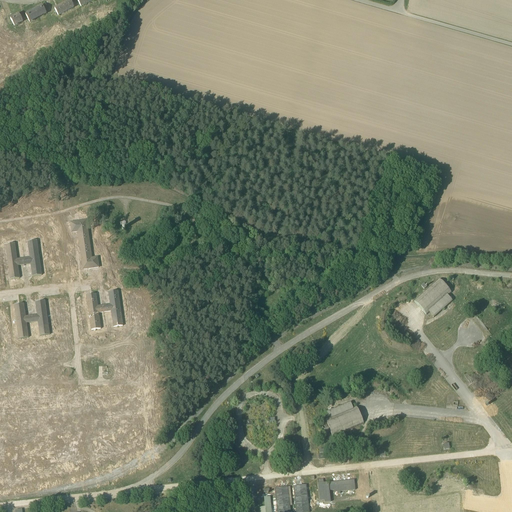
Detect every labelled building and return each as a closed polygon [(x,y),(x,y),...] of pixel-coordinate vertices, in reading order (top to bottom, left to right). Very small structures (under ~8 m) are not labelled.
[(70,1),(62,5),(66,12),(74,8),(70,1)] [(58,16),(66,12),(62,5),(55,9),(58,16)] [(42,6),(34,11),(38,18),(46,14),(42,6)] [(29,23),(38,18),(34,11),(25,15),(29,23)] [(10,19),(14,26),(22,21),(18,14),(10,19)] [(72,220),(72,231),(87,230),(87,220),(72,220)] [(32,276),(41,275),(37,240),(27,242),(29,257),(16,259),(16,254),(8,255),(11,279),(20,278),(18,266),(30,264),(32,276)] [(440,279),(414,301),(426,315),(429,312),(433,317),(452,301),(448,295),(451,292),(440,279)] [(100,305),(101,313),(111,311),(112,324),(122,323),(117,291),(108,292),(110,304),(100,305)] [(39,331),(49,330),(45,301),(35,302),(37,315),(25,316),(24,304),(14,305),(18,338),(28,337),(27,323),(38,322),(39,331)] [(487,331),(488,332),(502,320),(491,306),(477,318),(480,322),(479,322),(484,328),(485,328),(487,331)] [(330,432),(332,437),(364,424),(356,406),(352,408),(350,402),(331,410),(328,412),(327,412),(329,418),(325,419),(327,425),(324,426),(327,434),(330,432)] [(375,427),(375,431),(386,429),(394,423),(391,420),(390,422),(385,426),(375,427)] [(324,501),(325,503),(330,502),(329,491),(334,490),(334,493),(338,492),(338,494),(340,494),(340,492),(355,490),(354,480),(337,482),(328,483),(323,483),(323,480),(319,480),(319,484),(318,484),(320,501),(324,501)] [(293,487),(296,511),(308,511),(306,485),(293,487)] [(275,489),(277,511),(290,511),(289,506),(287,488),(287,487),(275,489)] [(259,508),(259,511),(269,511),(270,511),(271,511),(270,498),(264,498),(265,507),(259,508)]
